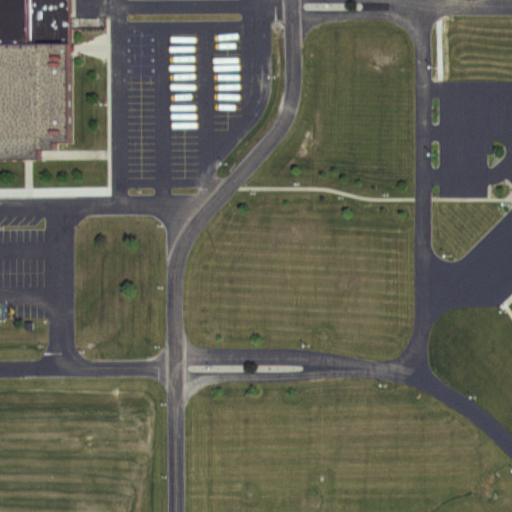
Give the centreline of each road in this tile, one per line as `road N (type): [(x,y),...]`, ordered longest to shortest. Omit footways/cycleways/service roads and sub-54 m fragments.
road 1 (residential): [(290,0),(290,95),(282,117),(178,249),(175,511)]
road 2 (residential): [(420,9),(412,364),(327,362)]
road 3 (residential): [(419,267),(453,268),(511,209),(439,8),(420,9)]
road 4 (residential): [(119,202),(0,203),(59,294),(58,203)]
road 5 (residential): [(119,3),(119,202),(209,203)]
road 6 (residential): [(106,0),(290,2)]
road 7 (residential): [(204,24),(209,203)]
road 8 (residential): [(161,24),(161,202)]
road 9 (residential): [(119,24),(259,24),(259,2)]
road 10 (residential): [(174,374),(300,373),(327,362)]
road 11 (residential): [(327,362),(174,351)]
road 12 (residential): [(259,24),(249,116),(208,152)]
road 13 (residential): [(290,15),(420,9)]
road 14 (residential): [(412,364),(511,445)]
